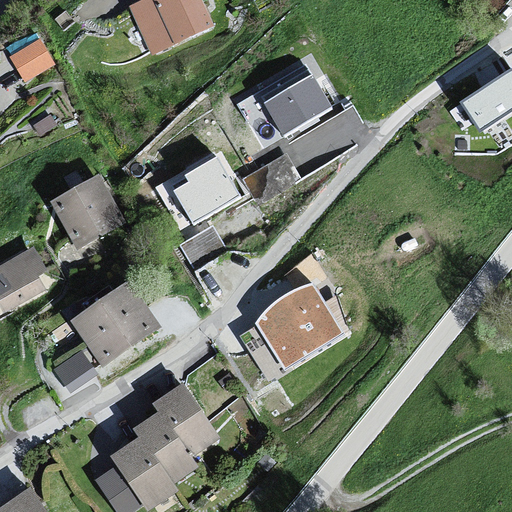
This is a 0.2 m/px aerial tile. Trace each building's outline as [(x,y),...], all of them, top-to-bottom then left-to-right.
[(201,0),(150,0),(128,9),(148,57),(214,29),(201,0)] [(41,39),(10,56),(26,83),(56,65),(41,39)] [(511,68),(511,61),(506,51),(460,78),(469,94),(511,68)] [(511,111),(511,69),(462,102),(480,132),(511,111)] [(313,76),(265,104),(284,136),(332,109),(313,76)] [(50,115),(33,125),(40,136),(57,126),(50,115)] [(287,147),(245,172),(260,197),(302,172),(287,147)] [(242,199),(218,157),(186,175),(191,184),(175,193),(194,226),(242,199)] [(100,177),(51,202),(74,246),(123,221),(100,177)] [(213,226),(180,245),(196,271),(229,252),(213,226)] [(33,246),(0,263),(0,305),(2,309),(42,288),(50,277),(33,246)] [(326,281),(237,336),(269,389),(358,334),(326,281)] [(130,284),(72,322),(102,368),(161,329),(130,284)] [(79,349),(53,368),(68,389),(94,370),(79,349)] [(229,374),(220,380),(227,392),(236,386),(229,374)] [(154,408),(158,413),(194,466),(226,444),(186,387),(154,408)] [(134,430),(141,440),(174,486),(197,470),(194,466),(158,413),(134,430)] [(141,440),(114,459),(117,464),(145,503),(151,511),(176,494),(174,486),(141,440)] [(268,454),(260,463),(271,472),(278,464),(268,454)] [(117,464),(95,480),(117,511),(132,511),(145,503),(117,464)] [(49,511),(32,488),(0,511),(49,511)]
